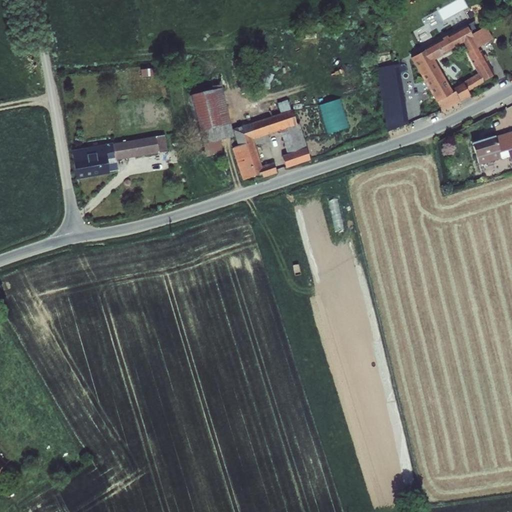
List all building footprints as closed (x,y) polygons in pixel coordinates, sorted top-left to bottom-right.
[(471,15),(457,23),(462,32),(467,29),(464,24),(471,20),(474,26),(476,24),(471,15)] [(492,16),(476,24),(479,29),(484,37),(499,29),(492,16)] [(457,23),(429,39),(430,41),(417,48),(424,62),(440,52),(438,50),(468,35),(479,29),(476,24),(474,26),(471,20),(464,24),(467,29),(462,32),(457,23)] [(457,83),(440,90),(445,99),(475,86),(472,80),(488,70),(486,67),(497,61),(484,37),(479,29),(468,35),(483,65),(458,78),(459,81),(457,82),(457,83)] [(388,41),(394,115),(412,114),(406,40),(388,41)] [(440,52),(424,62),(440,90),(457,83),(457,82),(440,52)] [(497,61),(486,67),(488,70),(499,64),(497,61)] [(191,82),(203,133),(235,125),(222,75),(191,82)] [(327,132),(349,127),(344,98),(322,102),(327,132)] [(233,138),(243,169),(265,162),(266,165),(279,160),(276,152),(263,156),(256,135),(273,129),(271,122),(290,116),(294,130),(296,129),(300,139),(285,144),(288,155),(311,146),(301,111),(298,112),(294,99),(237,118),(243,134),(233,138)] [(511,125),(498,130),(500,135),(511,131),(511,125)] [(77,149),(79,166),(120,159),(119,151),(169,142),(166,126),(73,141),(74,149),(77,149)] [(476,137),(482,157),(505,150),(503,146),(511,143),(511,131),(500,135),(498,130),(476,137)] [(0,439),(0,462),(12,451),(0,439)]
